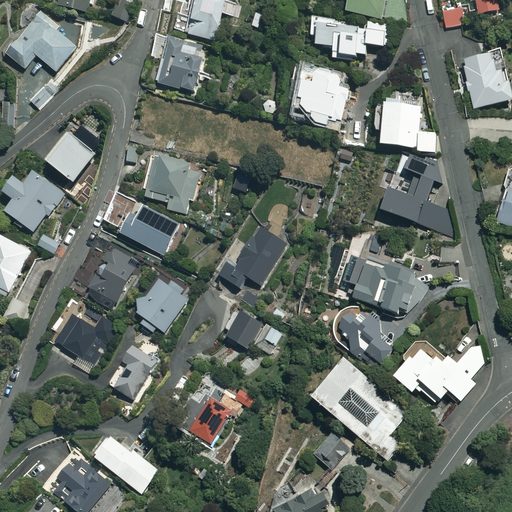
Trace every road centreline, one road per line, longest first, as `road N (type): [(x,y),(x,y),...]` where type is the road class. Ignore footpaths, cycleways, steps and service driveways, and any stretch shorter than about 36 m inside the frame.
road 1 (residential): [(421,0),(511,379)]
road 2 (residential): [(0,438),(107,186),(124,125),(116,89)]
road 3 (residential): [(511,392),(467,437),(414,511)]
road 4 (residential): [(0,156),(86,88),(116,89)]
